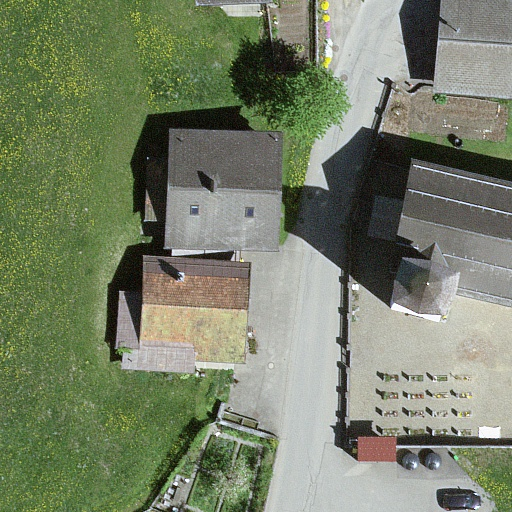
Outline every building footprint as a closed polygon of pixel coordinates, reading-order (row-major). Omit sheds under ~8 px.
[(511,0),(441,0),(435,88),(435,93),(511,98),(511,0)] [(285,138),(168,134),(164,251),(281,255),(285,138)] [(511,188),(414,164),(397,251),(466,267),(460,297),(511,309),(511,188)] [(466,267),(397,251),(390,279),(401,282),(395,308),(444,324),(460,297),(466,267)] [(251,267),(145,260),(139,350),(123,349),(122,369),(196,374),(197,363),(244,366),(251,267)] [(397,440),(358,440),(359,458),(359,464),(398,463),(397,440)]
